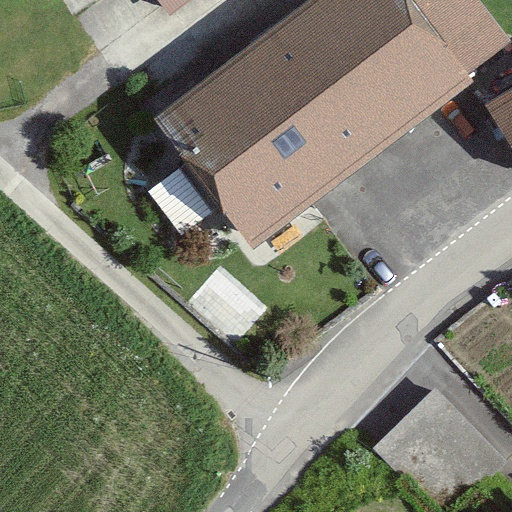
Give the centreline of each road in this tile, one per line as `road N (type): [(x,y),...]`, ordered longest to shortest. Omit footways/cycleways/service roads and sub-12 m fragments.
road 1 (residential): [(292,441),(0,174)]
road 2 (unclassified): [(292,441),(388,341),(511,238)]
